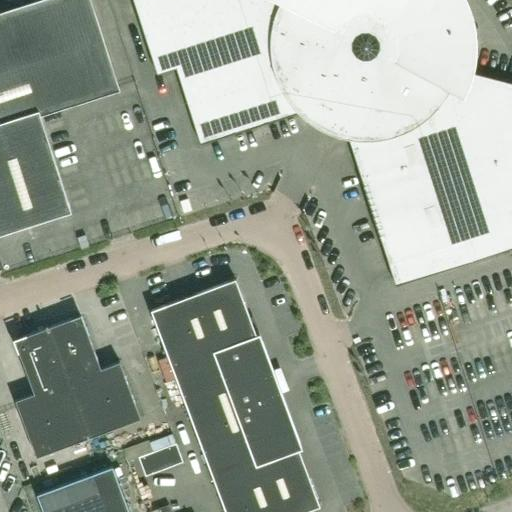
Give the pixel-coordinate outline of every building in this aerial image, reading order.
[(0,234),(71,211),(39,112),(115,88),(87,0),(50,0),(0,16),(0,234)] [(460,26),(459,22),(458,16),(457,13),(456,10),(453,3),(451,0),(133,0),(157,74),(176,68),(200,143),(303,111),(304,108),(349,131),(347,134),(389,264),(465,240),(471,261),(511,247),(511,81),(459,67),(460,61),(461,58),(462,51),(462,45),(462,42),(462,35),(461,29),(460,26)] [(302,448),(260,333),(256,334),(235,278),(151,309),(225,511),(301,511),(320,505),(299,449),(302,448)] [(141,418),(120,360),(101,367),(89,335),(88,332),(87,332),(82,317),(78,316),(63,321),(61,321),(60,321),(60,322),(58,322),(48,326),(48,324),(47,325),(89,439),(90,438),(90,437),(141,418)] [(511,318),(497,321),(500,343),(511,341),(511,318)] [(89,439),(47,325),(46,325),(46,327),(35,331),(34,331),(32,332),(32,333),(17,338),(15,342),(21,357),(20,357),(21,359),(21,360),(22,361),(34,392),(15,400),(36,457),(80,440),(88,438),(88,439),(89,439)] [(485,328),(492,351),(502,348),(494,325),(485,328)] [(183,462),(176,443),(138,457),(145,476),(183,462)] [(129,511),(113,465),(36,494),(43,511),(129,511)]
